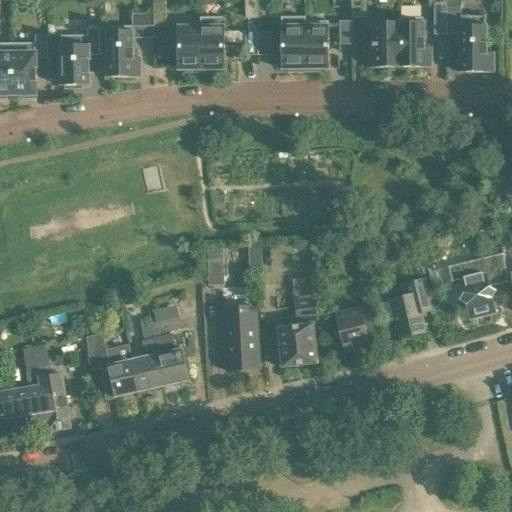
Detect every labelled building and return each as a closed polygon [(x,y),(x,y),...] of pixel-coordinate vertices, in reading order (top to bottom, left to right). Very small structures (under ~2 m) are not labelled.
[(351,0),(352,18),(364,18),(363,0),(351,0)] [(154,27),(166,27),(166,4),(153,4),(154,26),(154,27)] [(446,4),(434,4),(434,35),(446,35),(446,7),(446,4)] [(200,18),(200,27),(201,27),(201,73),(218,73),(218,70),(225,70),(225,17),(200,18)] [(305,22),(306,22),(306,17),(281,17),(281,70),(288,69),(288,73),(305,73),(305,22)] [(461,73),(491,73),(491,53),(487,53),(486,44),(485,44),(485,17),(460,17),(461,73)] [(423,18),(398,18),(398,23),(399,68),(429,68),(429,48),(424,48),(424,39),(423,39),(423,18)] [(305,22),(305,73),(321,73),(321,69),(329,69),(328,22),(306,22),(305,22)] [(352,45),(351,22),(339,22),(339,45),(352,45)] [(369,68),(399,68),(398,23),(374,23),(374,44),(372,44),(372,46),(369,46),(369,68)] [(108,78),(138,78),(138,67),(137,67),(137,58),(132,58),(132,39),(154,38),(154,27),(154,26),(108,27),(108,44),(107,44),(107,61),(108,61),(108,78)] [(185,73),(201,73),(201,27),(200,27),(177,27),(178,70),(185,70),(185,73)] [(65,90),(82,90),(82,86),(89,86),(89,56),(100,56),(100,28),(87,28),(87,36),(61,36),(62,86),(65,86),(65,90)] [(246,56),(258,56),(258,32),(246,32),(246,56)] [(270,32),(258,32),(258,56),(270,56),(270,32)] [(48,36),(35,36),(35,43),(11,44),(11,53),(12,53),(13,96),(19,96),(19,99),(36,99),(36,59),(48,59),(48,36)] [(6,96),(13,96),(12,53),(11,53),(11,44),(0,43),(0,99),(6,99),(6,96)] [(416,232),(399,234),(402,250),(419,247),(416,232)] [(224,261),(208,262),(209,286),(225,285),(224,261)] [(490,288),(487,272),(461,277),(464,293),(460,299),(467,303),(470,320),(496,314),(492,298),(496,292),(490,288)] [(315,284),(314,280),(294,282),(297,309),(277,311),(278,320),(277,320),(282,369),(318,364),(314,325),(319,325),(315,284)] [(432,310),(430,303),(424,280),(405,285),(408,297),(391,301),(400,339),(425,333),(420,313),(432,310)] [(143,302),(141,292),(117,298),(119,308),(143,302)] [(257,307),(224,309),(227,371),(260,370),(257,307)] [(335,313),(339,327),(338,327),(335,332),(336,337),(341,340),(342,340),(345,353),(370,347),(367,335),(375,333),(371,313),(363,315),(361,307),(335,313)] [(179,318),(150,324),(153,340),(154,340),(157,355),(164,387),(190,381),(183,349),(170,352),(166,332),(182,329),(179,318)] [(142,326),(145,342),(142,342),(145,358),(131,361),(138,393),(164,387),(157,355),(154,340),(153,340),(150,324),(142,326)] [(86,338),(90,367),(109,362),(102,334),(86,338)] [(47,366),(38,367),(34,348),(23,350),(26,373),(29,388),(0,392),(0,432),(47,424),(48,432),(71,428),(62,375),(49,377),(47,366)] [(138,393),(131,361),(108,366),(110,376),(102,377),(107,400),(138,393)]
